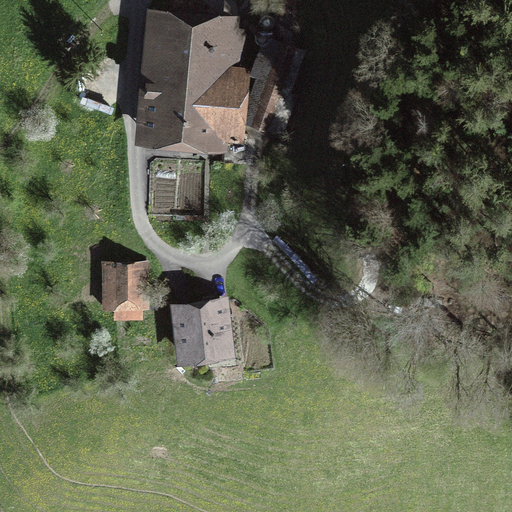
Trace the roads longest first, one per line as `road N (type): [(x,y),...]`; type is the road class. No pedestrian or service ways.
road 1 (track): [(248,216),(285,276),(338,305),(374,279),(386,216),(435,149),(511,105)]
road 2 (unclassified): [(140,0),(140,220),(155,246),(182,259),(216,261),(232,249)]
road 3 (track): [(259,0),(243,142),(248,216),(232,249)]
road 4 (track): [(0,146),(123,0)]
